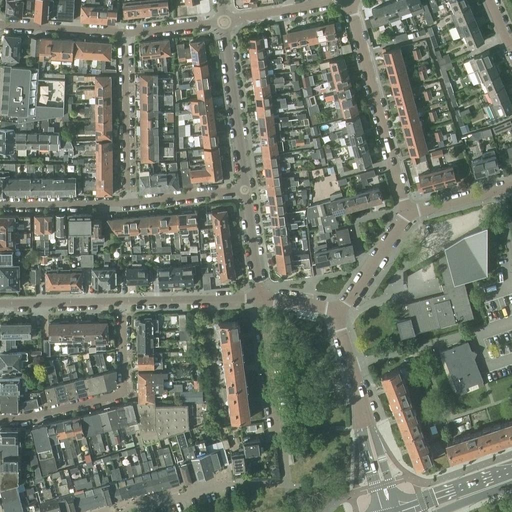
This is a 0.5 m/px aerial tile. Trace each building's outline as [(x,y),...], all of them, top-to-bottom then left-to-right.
[(7,15),(21,16),(22,7),(36,8),(36,0),(22,0),(22,1),(13,0),(7,0),(8,1),(6,2),(6,6),(7,7),(7,15)] [(36,0),(35,17),(74,20),(74,0),(36,0)] [(81,20),(90,21),(90,0),(86,0),(86,2),(82,2),(81,20)] [(90,0),(90,21),(99,21),(100,6),(95,6),(95,0),(90,0)] [(99,21),(107,22),(108,0),(104,0),(104,6),(100,6),(99,21)] [(108,0),(107,22),(117,23),(118,7),(113,7),(113,0),(108,0)] [(134,17),(131,0),(122,0),(124,16),(128,16),(128,17),(134,17)] [(140,0),(131,0),(134,17),(139,16),(139,15),(142,15),(140,0)] [(140,0),(142,15),(146,14),(146,16),(152,15),(149,0),(140,0)] [(149,0),(152,15),(157,14),(156,13),(161,13),(159,0),(149,0)] [(159,0),(161,13),(163,12),(164,14),(169,13),(168,0),(159,0)] [(406,0),(396,0),(394,1),(399,14),(410,10),(406,0)] [(420,0),(406,0),(410,10),(422,6),(420,0)] [(451,0),(450,0),(455,12),(470,6),(467,0),(451,0)] [(394,1),(383,5),(389,22),(400,18),(399,14),(394,1)] [(389,22),(383,5),(372,9),(374,16),(369,18),(372,28),(389,22)] [(454,21),(456,25),(474,17),(470,6),(455,12),(458,19),(454,21)] [(430,11),(424,13),(428,24),(434,22),(430,11)] [(461,37),(465,35),(479,29),(474,17),(456,25),(461,37)] [(329,23),(325,24),(329,44),(330,50),(331,55),(343,53),(342,47),(339,47),(336,37),(337,37),(337,35),(338,35),(337,30),(336,30),(334,22),(333,21),(328,22),(329,23)] [(279,24),(269,25),(270,30),(273,30),(275,40),(264,41),(263,36),(261,36),(261,35),(257,36),(257,37),(249,38),(249,39),(247,39),(248,43),(249,43),(250,48),(282,43),(279,24)] [(320,24),(315,25),(318,41),(324,40),(325,45),(329,44),(325,24),(320,25),(320,24)] [(314,42),(318,41),(315,25),(310,26),(310,27),(306,28),(310,47),(315,46),(314,42)] [(305,48),(310,47),(306,28),(302,29),(302,28),(297,29),(300,45),(304,44),(305,48)] [(295,46),(300,45),(297,29),(292,30),(292,31),(288,32),(288,36),(283,37),(287,53),(296,51),(295,46)] [(479,29),(465,35),(470,45),(469,45),(470,47),(484,40),(479,29)] [(406,33),(396,35),(397,41),(407,39),(406,33)] [(4,39),(4,47),(22,48),(20,48),(20,42),(22,42),(23,36),(3,35),(3,39),(4,39)] [(393,42),(391,36),(380,39),(382,45),(393,42)] [(32,37),(31,49),(40,50),(41,38),(32,37)] [(40,50),(40,55),(39,66),(44,66),(45,58),(51,59),(52,38),(41,37),(41,38),(40,50)] [(63,39),(52,38),(51,59),(62,60),(63,39)] [(74,40),(63,39),(62,60),(73,60),(74,40)] [(159,40),(162,65),(163,72),(167,72),(167,65),(166,54),(171,54),(169,39),(159,40)] [(79,67),(83,67),(85,41),(76,40),(75,57),(79,57),(79,67)] [(158,66),(162,65),(159,40),(150,41),(152,56),(156,55),(158,66)] [(177,44),(179,57),(185,56),(185,53),(205,50),(204,45),(205,45),(205,40),(191,42),(191,47),(184,48),(184,43),(177,44)] [(88,57),(93,57),(94,41),(85,41),(83,67),(87,68),(88,57)] [(101,69),(103,42),(94,41),(93,57),(97,57),(97,68),(101,69)] [(147,56),(152,56),(150,41),(141,42),(142,50),(140,50),(141,55),(142,55),(142,57),(144,67),(149,67),(147,56)] [(111,49),(112,42),(103,42),(101,69),(105,69),(105,68),(106,58),(111,58),(111,57),(113,57),(113,49),(111,49)] [(250,53),(249,53),(250,57),(266,55),(271,54),(271,49),(275,49),(282,48),(282,43),(250,48),(250,53)] [(22,48),(4,47),(3,52),(2,53),(1,57),(3,57),(3,59),(19,60),(19,54),(21,54),(22,48)] [(383,51),(386,62),(402,57),(400,50),(401,50),(400,47),(383,51)] [(435,51),(440,65),(451,61),(449,55),(442,57),(440,49),(435,51)] [(185,56),(179,57),(179,60),(186,60),(185,57),(192,57),(193,62),(207,60),(207,55),(206,55),(205,50),(185,53),(185,56)] [(469,59),(474,71),(494,62),(489,50),(469,59)] [(252,61),(252,66),(277,63),(281,62),(280,58),(266,60),(266,55),(250,57),(250,61),(252,61)] [(323,73),(327,72),(346,66),(345,62),(346,61),(345,57),(344,57),(329,61),(331,66),(322,69),(323,73)] [(386,62),(389,72),(406,67),(405,64),(404,65),(402,57),(386,62)] [(440,65),(446,82),(450,81),(448,77),(446,69),(453,66),(451,61),(440,65)] [(195,75),(209,74),(207,62),(194,64),(195,75)] [(479,82),(484,80),(499,74),(498,73),(500,72),(498,66),(496,67),(494,62),(474,71),(479,82)] [(253,71),(252,71),(252,76),(268,74),(268,69),(278,68),(277,63),(252,66),(253,71)] [(39,67),(5,65),(5,66),(6,66),(3,112),(1,112),(17,113),(19,122),(26,120),(34,119),(42,118),(49,117),(53,116),(54,110),(36,109),(39,67)] [(327,72),(329,80),(350,75),(349,71),(347,71),(346,66),(327,72)] [(389,72),(392,82),(408,78),(406,71),(407,71),(406,67),(389,72)] [(142,81),(142,83),(173,82),(173,78),(158,78),(158,74),(141,74),(141,81),(142,81)] [(197,87),(211,85),(209,74),(195,75),(197,87)] [(254,80),(255,85),(283,81),(283,77),(269,78),(268,74),(252,76),(253,80),(254,80)] [(484,80),(489,91),(504,85),(499,74),(484,80)] [(95,80),(95,84),(111,84),(112,83),(112,80),(111,79),(111,75),(84,75),(84,80),(95,80)] [(322,88),(323,92),(351,85),(350,80),(351,80),(350,75),(329,80),(330,85),(322,88)] [(392,82),(395,92),(411,87),(411,85),(410,85),(408,78),(392,82)] [(283,81),(255,85),(255,90),(254,90),(255,94),(256,94),(276,92),(275,87),(284,85),(283,81)] [(446,82),(450,94),(454,93),(451,85),(450,81),(446,82)] [(141,85),(141,91),(158,91),(158,87),(173,87),(173,82),(142,83),(142,85),(141,85)] [(77,94),(85,94),(111,93),(111,89),(112,88),(112,85),(111,84),(95,84),(96,89),(77,89),(77,94)] [(198,98),(212,97),(211,85),(197,87),(198,98)] [(334,98),(339,97),(355,93),(354,89),(352,89),(351,85),(323,92),(324,96),(333,93),(334,98)] [(489,91),(494,102),(508,96),(504,85),(489,91)] [(395,92),(397,103),(413,98),(411,91),(412,91),(411,87),(395,92)] [(142,98),(142,100),(167,99),(173,99),(173,95),(158,95),(158,91),(141,91),(141,98),(142,98)] [(96,98),(96,102),(111,102),(113,101),(112,98),(111,97),(111,93),(85,94),(85,98),(96,98)] [(335,103),(336,108),(356,102),(355,98),(356,98),(355,93),(339,97),(340,102),(335,103)] [(450,94),(454,106),(458,105),(454,93),(450,94)] [(257,101),(257,106),(286,102),(285,97),(272,99),(271,94),(256,96),(256,97),(255,97),(256,101),(257,101)] [(511,104),(508,96),(494,102),(489,104),(494,116),(487,119),(490,125),(509,117),(507,112),(511,109),(511,104)] [(175,101),(176,114),(200,111),(200,110),(214,108),(212,97),(198,98),(182,100),(176,100),(175,101)] [(397,103),(400,113),(417,109),(416,105),(415,105),(413,98),(397,103)] [(141,102),(141,108),(158,108),(158,104),(167,104),(167,99),(142,100),(142,102),(141,102)] [(91,107),(85,107),(85,111),(111,111),(111,107),(113,106),(113,103),(111,102),(96,102),(91,102),(91,107)] [(257,111),(257,115),(273,113),(276,113),(276,108),(282,107),(286,106),(286,102),(257,106),(258,111),(257,111)] [(356,102),(336,108),(339,117),(359,112),(360,111),(359,107),(357,107),(356,102)] [(454,106),(458,118),(462,116),(458,105),(454,106)] [(142,115),(142,117),(173,116),(173,112),(168,112),(158,112),(158,108),(141,108),(141,115),(142,115)] [(201,116),(201,122),(215,120),(214,108),(200,110),(200,111),(176,114),(179,114),(179,118),(192,116),(193,117),(201,116)] [(400,113),(403,123),(419,119),(417,112),(418,112),(417,109),(400,113)] [(111,111),(85,111),(85,116),(91,115),(91,120),(112,119),(113,118),(113,115),(111,115),(111,111)] [(259,120),(260,125),(289,121),(288,120),(288,116),(278,117),(274,118),(273,113),(257,115),(258,120),(259,120)] [(319,123),(316,113),(310,115),(313,124),(319,123)] [(141,119),(142,126),(158,125),(158,121),(168,121),(173,121),(173,116),(142,117),(142,119),(141,119)] [(359,116),(346,119),(347,126),(343,127),(344,130),(342,131),(342,133),(363,128),(359,116)] [(38,133),(38,147),(50,148),(50,128),(49,128),(49,117),(42,118),(42,126),(44,126),(44,133),(38,133)] [(34,119),(26,120),(26,147),(38,147),(38,133),(31,133),(31,128),(34,128),(34,119)] [(91,125),(85,125),(85,129),(112,129),(112,125),(113,124),(113,121),(112,120),(112,119),(91,120),(91,125)] [(403,123),(406,133),(423,128),(422,126),(421,126),(419,119),(403,123)] [(1,121),(1,128),(14,129),(14,127),(17,127),(17,126),(20,126),(20,133),(16,133),(16,140),(16,147),(26,147),(26,120),(19,122),(19,121),(16,122),(1,121)] [(201,122),(203,133),(216,131),(215,120),(201,122)] [(259,130),(260,134),(276,132),(275,127),(292,125),(291,120),(288,120),(289,121),(260,125),(260,130),(259,130)] [(511,123),(510,120),(492,127),(496,134),(510,128),(511,133),(511,145),(507,147),(511,163),(511,123)] [(142,132),(142,134),(174,133),(174,129),(159,129),(158,125),(142,126),(142,132)] [(0,128),(0,140),(16,140),(16,133),(16,132),(14,132),(14,129),(1,128),(0,128)] [(50,128),(50,148),(61,148),(61,147),(74,147),(70,137),(60,137),(60,133),(54,133),(54,128),(50,128)] [(363,128),(342,133),(343,136),(344,136),(346,144),(352,143),(366,139),(363,128)] [(406,133),(408,143),(425,139),(423,132),(424,132),(423,128),(406,133)] [(490,128),(476,132),(479,139),(492,135),(490,128)] [(112,129),(85,129),(77,129),(77,133),(85,133),(96,133),(96,138),(112,138),(112,137),(113,136),(113,133),(112,132),(112,129)] [(216,131),(203,133),(199,133),(200,145),(218,143),(216,131)] [(262,138),(262,143),(282,141),(281,131),(276,132),(260,134),(260,139),(262,138)] [(142,136),(142,143),(159,142),(159,138),(174,138),(174,133),(142,134),(142,136)] [(79,149),(85,149),(112,149),(112,145),(113,144),(113,141),(112,140),(112,139),(96,140),(96,145),(85,145),(79,145),(79,149)] [(352,143),(355,155),(369,152),(366,139),(352,143)] [(425,139),(408,143),(411,154),(428,150),(428,146),(427,146),(425,139)] [(16,140),(0,140),(0,151),(14,152),(14,147),(16,147),(16,140)] [(282,141),(262,143),(263,148),(262,149),(262,153),(284,150),(282,141)] [(143,149),(143,151),(174,150),(174,146),(159,146),(159,142),(142,143),(142,149),(143,149)] [(205,154),(205,158),(221,156),(221,151),(219,151),(218,146),(199,149),(200,154),(205,154)] [(97,153),(97,158),(112,157),(113,156),(113,153),(112,152),(112,149),(85,149),(85,154),(97,153)] [(174,150),(143,151),(143,153),(142,153),(142,160),(159,159),(159,155),(174,155),(174,150)] [(482,153),(484,158),(487,173),(500,169),(494,150),(482,153)] [(369,152),(355,155),(359,167),(372,164),(369,152)] [(264,160),(265,165),(290,162),(295,161),(295,156),(285,158),(284,153),(263,156),(263,160),(264,160)] [(190,167),(190,169),(221,165),(220,161),(222,161),(221,156),(205,158),(206,162),(190,164),(190,167)] [(341,159),(341,156),(335,158),(338,168),(343,166),(342,162),(343,161),(342,159),(341,159)] [(86,163),(86,167),(112,166),(112,163),(114,162),(113,159),(112,158),(112,157),(97,158),(97,163),(86,163)] [(487,173),(484,158),(472,161),(476,176),(477,178),(484,176),(483,174),(487,173)] [(178,169),(180,187),(193,186),(192,179),(190,169),(190,167),(188,168),(187,160),(181,161),(182,168),(178,169)] [(148,161),(140,162),(141,191),(149,190),(152,189),(148,161)] [(153,161),(148,161),(152,189),(153,189),(153,190),(160,189),(158,172),(154,173),(153,161)] [(162,172),(158,172),(160,189),(166,189),(166,188),(168,188),(166,162),(166,161),(159,161),(159,163),(161,163),(162,172)] [(177,161),(166,162),(168,188),(170,187),(170,188),(177,187),(177,188),(180,187),(178,169),(177,161)] [(265,170),(265,175),(282,173),(287,172),(286,167),(291,166),(290,162),(265,165),(266,170),(265,170)] [(446,166),(441,168),(446,184),(457,181),(457,180),(461,179),(459,171),(457,164),(446,167),(446,166)] [(9,171),(9,165),(4,165),(4,170),(0,170),(0,175),(0,195),(10,196),(9,195),(9,178),(9,171)] [(221,165),(190,169),(192,179),(193,186),(218,183),(217,177),(222,176),(221,165)] [(97,171),(97,176),(112,175),(114,174),(114,171),(112,170),(112,166),(86,167),(86,171),(97,171)] [(441,168),(430,171),(434,187),(446,184),(441,168)] [(360,174),(361,179),(367,178),(375,175),(374,170),(360,174)] [(434,187),(430,171),(425,172),(425,173),(419,175),(421,182),(416,183),(419,191),(422,190),(434,187)] [(267,179),(268,184),(295,180),(294,176),(288,177),(282,178),(282,173),(265,175),(266,179),(267,179)] [(86,180),(86,185),(112,184),(112,181),(114,179),(114,177),(112,176),(112,175),(97,176),(97,180),(86,180)] [(54,177),(42,178),(43,195),(54,194),(54,177)] [(65,177),(54,177),(54,194),(65,194),(65,177)] [(76,177),(65,177),(65,194),(76,194),(76,177)] [(20,178),(9,178),(9,195),(20,195),(20,178)] [(31,178),(20,178),(20,195),(31,195),(31,178)] [(42,178),(31,178),(31,195),(43,195),(42,178)] [(267,189),(268,194),(289,191),(289,186),(299,185),(299,180),(295,180),(268,184),(268,189),(267,189)] [(112,184),(86,185),(86,189),(97,189),(97,194),(112,194),(112,193),(114,192),(114,189),(112,188),(112,184)] [(379,187),(367,190),(370,204),(376,202),(377,204),(381,202),(381,201),(382,201),(379,187)] [(367,190),(355,193),(358,207),(365,206),(365,207),(370,206),(369,204),(370,204),(367,190)] [(269,197),(270,203),(296,199),(291,200),(289,191),(268,194),(268,198),(269,197)] [(342,192),(330,195),(331,200),(309,206),(307,218),(319,216),(321,216),(325,232),(325,233),(329,232),(333,231),(332,229),(338,227),(335,214),(341,212),(341,213),(346,212),(346,211),(346,210),(342,192)] [(355,193),(343,197),(346,210),(353,209),(353,210),(358,209),(357,207),(358,207),(355,193)] [(271,212),(271,213),(286,211),(285,205),(296,204),(296,199),(270,203),(271,207),(269,208),(270,212),(271,212)] [(200,224),(213,222),(229,220),(229,215),(227,215),(227,210),(219,211),(218,209),(213,210),(214,211),(206,212),(207,219),(199,220),(200,224)] [(182,213),(178,213),(179,234),(184,233),(184,227),(189,227),(187,211),(182,211),(182,213)] [(192,211),(187,211),(189,227),(189,228),(193,228),(193,232),(198,232),(197,212),(192,212),(192,211)] [(293,221),(291,212),(286,212),(286,211),(271,213),(272,215),(270,215),(271,219),(272,219),(273,224),(293,221)] [(178,213),(169,214),(170,230),(174,229),(176,245),(177,246),(180,246),(179,234),(178,213)] [(56,215),(56,234),(59,234),(59,239),(66,239),(66,230),(66,214),(56,215)] [(169,214),(160,215),(162,240),(166,240),(165,230),(170,230),(169,214)] [(0,215),(0,227),(15,227),(31,226),(31,215),(0,215)] [(41,247),(45,247),(45,215),(35,215),(35,231),(35,235),(40,235),(41,239),(41,247)] [(45,247),(45,255),(47,255),(49,255),(49,231),(54,231),(54,215),(45,215),(45,247)] [(160,215),(150,215),(151,231),(156,231),(157,246),(157,252),(162,251),(162,246),(162,240),(160,215)] [(135,239),(140,239),(138,216),(129,217),(130,233),(135,232),(135,239)] [(138,216),(140,239),(140,244),(145,243),(144,232),(149,231),(148,216),(138,216)] [(319,216),(311,218),(312,226),(320,224),(319,216)] [(131,239),(130,233),(129,217),(108,219),(123,240),(131,239)] [(101,220),(92,220),(92,232),(91,232),(92,250),(98,250),(97,243),(104,243),(104,235),(102,235),(101,220)] [(201,234),(209,232),(229,230),(229,225),(230,224),(229,220),(213,222),(214,227),(200,228),(201,234)] [(272,229),(273,234),(289,231),(289,227),(294,226),(305,224),(304,220),(293,221),(273,224),(273,229),(272,229)] [(408,309),(410,314),(414,331),(415,333),(440,326),(441,326),(455,322),(459,321),(474,317),(467,293),(463,280),(487,273),(487,221),(482,224),(445,246),(445,248),(447,253),(438,258),(445,284),(442,285),(444,293),(407,303),(407,304),(408,304),(409,309),(408,309)] [(0,227),(0,237),(26,237),(26,232),(15,233),(15,227),(0,227)] [(336,230),(339,244),(344,243),(345,245),(348,244),(345,229),(336,230)] [(215,236),(216,241),(232,239),(231,234),(230,234),(229,230),(209,232),(209,237),(215,236)] [(275,238),(275,243),(296,240),(299,240),(298,236),(290,237),(289,231),(273,234),(273,238),(275,238)] [(0,237),(0,248),(13,248),(16,248),(16,242),(26,242),(26,237),(0,237)] [(210,242),(211,252),(232,249),(231,244),(233,244),(232,239),(216,241),(210,242)] [(275,248),(275,252),(292,250),(291,245),(297,245),(296,240),(275,243),(276,248),(275,248)] [(339,244),(339,246),(340,246),(343,260),(355,258),(352,243),(348,244),(345,245),(344,243),(339,244)] [(339,246),(328,248),(331,263),(343,260),(340,246),(339,246)] [(0,261),(14,262),(20,261),(19,256),(14,256),(13,248),(0,248),(0,261)] [(331,263),(328,248),(314,251),(317,266),(324,264),(324,265),(329,264),(329,263),(331,263)] [(218,255),(219,261),(234,258),(234,253),(232,253),(232,249),(211,252),(212,256),(218,255)] [(277,256),(278,262),(309,258),(308,253),(292,255),(292,250),(275,252),(276,256),(277,256)] [(213,266),(214,271),(234,268),(234,263),(235,263),(234,258),(219,261),(219,265),(213,266)] [(309,258),(278,262),(278,266),(277,266),(278,271),(279,271),(288,270),(288,271),(292,271),(292,269),(294,269),(293,264),(304,263),(304,268),(310,267),(309,258)] [(170,260),(164,260),(165,266),(157,267),(158,274),(159,274),(160,284),(161,284),(161,286),(168,285),(168,284),(172,284),(170,260)] [(14,262),(0,261),(0,286),(10,287),(12,289),(16,289),(18,287),(19,287),(18,265),(14,265),(14,262)] [(104,263),(104,268),(104,285),(107,285),(110,285),(110,286),(111,287),(112,288),(113,288),(114,288),(114,287),(115,287),(116,286),(116,285),(117,285),(116,268),(109,268),(108,263),(104,263)] [(137,283),(137,263),(132,263),(132,267),(127,267),(127,283),(128,283),(128,284),(134,284),(134,283),(137,283)] [(142,263),(137,263),(137,283),(141,283),(141,284),(147,284),(147,283),(148,283),(148,267),(142,267),(142,263)] [(195,264),(182,265),(183,283),(186,283),(186,284),(193,284),(193,283),(194,282),(194,272),(195,272),(195,264)] [(38,269),(31,269),(31,283),(41,283),(41,265),(38,265),(38,269)] [(182,265),(171,266),(172,284),(175,284),(175,285),(182,285),(182,283),(183,283),(182,265)] [(51,267),(46,267),(47,289),(52,289),(53,290),(56,290),(58,288),(59,288),(59,268),(58,268),(58,269),(51,269),(51,267)] [(63,268),(59,268),(59,288),(64,288),(65,289),(68,289),(70,288),(71,288),(70,269),(63,269),(63,268)] [(78,269),(70,269),(71,288),(73,289),(76,289),(77,288),(83,288),(82,268),(78,268),(78,269)] [(104,285),(104,268),(92,268),(93,286),(94,287),(95,288),(96,288),(97,288),(98,288),(99,287),(99,286),(100,286),(102,286),(102,285),(104,285)] [(234,268),(214,271),(215,275),(220,274),(221,280),(223,280),(223,281),(228,280),(229,280),(230,279),(237,278),(236,273),(235,273),(234,268)] [(211,282),(210,272),(202,273),(203,283),(211,282)] [(414,331),(410,314),(405,315),(405,318),(397,320),(401,337),(402,336),(401,334),(414,331)] [(138,323),(138,331),(153,331),(158,331),(158,319),(151,319),(151,318),(145,318),(145,319),(140,319),(140,318),(138,318),(136,320),(136,323),(138,323)] [(91,320),(84,321),(84,338),(91,338),(91,341),(96,341),(96,322),(91,322),(91,320)] [(99,322),(96,322),(96,341),(109,341),(109,333),(108,333),(107,320),(99,320),(99,322)] [(61,321),(61,322),(61,339),(68,339),(68,341),(73,341),(72,322),(68,322),(68,321),(61,321)] [(76,322),(72,322),(73,341),(77,341),(77,339),(84,338),(84,321),(76,321),(76,322)] [(220,323),(224,355),(242,353),(238,321),(220,323)] [(61,339),(61,322),(49,323),(50,339),(44,339),(44,356),(50,355),(50,342),(55,342),(55,339),(61,339)] [(3,345),(0,345),(0,350),(17,350),(17,345),(15,345),(15,336),(36,336),(36,329),(31,329),(31,323),(1,323),(2,336),(3,345)] [(138,336),(138,341),(159,340),(158,336),(153,336),(153,331),(138,331),(138,332),(137,332),(137,336),(138,336)] [(159,340),(138,341),(138,345),(137,345),(137,349),(138,349),(138,350),(153,350),(153,345),(159,344),(159,340)] [(476,355),(474,351),(472,351),(468,341),(451,347),(442,351),(457,390),(459,389),(461,393),(467,391),(466,387),(483,380),(474,356),(476,355)] [(0,361),(0,365),(1,366),(1,368),(0,368),(0,375),(9,375),(9,374),(16,374),(16,368),(22,368),(21,358),(27,358),(27,352),(0,352),(0,357),(0,358),(0,361)] [(138,360),(162,360),(163,360),(162,352),(138,352),(138,356),(138,360)] [(224,355),(228,387),(246,385),(242,353),(224,355)] [(103,354),(99,355),(107,388),(117,385),(116,369),(109,371),(108,368),(106,369),(103,354)] [(99,355),(95,356),(99,373),(94,374),(98,390),(107,388),(99,355)] [(89,375),(84,377),(87,392),(98,390),(94,374),(90,360),(86,360),(89,375)] [(162,360),(138,360),(138,361),(138,364),(138,369),(140,369),(166,368),(166,364),(162,364),(162,360)] [(54,365),(50,366),(58,400),(68,397),(64,382),(58,383),(54,365)] [(75,365),(71,366),(78,395),(87,392),(84,377),(78,378),(76,371),(75,365)] [(58,400),(50,366),(46,367),(51,385),(45,387),(49,402),(58,400)] [(69,376),(63,377),(64,382),(68,397),(78,395),(71,366),(67,367),(69,373),(69,376)] [(382,375),(393,405),(410,399),(399,369),(382,375)] [(139,382),(163,381),(163,376),(174,376),(173,370),(138,371),(139,382)] [(0,390),(23,391),(23,377),(0,376),(0,390)] [(205,380),(195,380),(195,390),(205,390),(205,380)] [(139,392),(163,391),(182,391),(182,384),(171,384),(172,386),(164,386),(163,381),(139,382),(139,392)] [(246,385),(228,387),(233,419),(250,417),(246,385)] [(23,391),(0,390),(0,406),(2,409),(20,408),(24,408),(43,403),(41,393),(40,392),(40,391),(23,391)] [(139,401),(155,401),(155,396),(163,395),(163,391),(139,392),(139,401)] [(203,391),(181,391),(181,401),(196,401),(196,403),(204,403),(203,391)] [(393,405),(405,435),(422,429),(410,399),(393,405)] [(159,439),(176,433),(184,430),(189,429),(188,404),(155,406),(155,401),(139,401),(133,402),(138,421),(142,434),(143,434),(146,443),(159,439)] [(133,422),(138,421),(133,402),(124,404),(129,423),(131,433),(136,432),(133,422)] [(124,404),(116,406),(121,425),(125,424),(127,434),(131,433),(124,404)] [(117,426),(121,425),(116,406),(108,408),(117,443),(121,442),(117,426)] [(113,444),(117,443),(108,408),(99,410),(104,430),(109,428),(113,444)] [(101,431),(104,430),(99,410),(91,412),(100,446),(101,450),(105,449),(101,431)] [(95,447),(100,446),(91,412),(82,415),(87,434),(91,433),(95,447)] [(80,415),(72,417),(77,436),(81,435),(85,450),(89,449),(80,415)] [(72,417),(64,419),(73,457),(77,456),(73,437),(77,436),(72,417)] [(64,419),(56,421),(60,440),(64,439),(70,464),(74,463),(73,457),(64,419)] [(56,421),(47,423),(55,457),(60,456),(56,441),(60,440),(56,421)] [(511,434),(508,422),(477,432),(483,449),(511,439),(511,434)] [(55,457),(47,423),(33,427),(44,472),(58,468),(55,457)] [(0,430),(0,439),(0,441),(18,441),(18,435),(28,435),(32,434),(30,428),(25,429),(18,429),(18,428),(2,428),(0,430)] [(422,429),(405,435),(416,466),(433,459),(422,429)] [(184,430),(176,433),(185,462),(177,465),(182,482),(197,477),(188,444),(184,430)] [(483,449),(477,432),(447,442),(452,459),(483,449)] [(146,444),(146,443),(143,434),(142,434),(138,435),(140,445),(143,445),(146,444)] [(243,437),(244,448),(244,447),(245,455),(262,452),(260,439),(250,440),(250,436),(243,437)] [(228,439),(222,440),(224,448),(230,446),(228,439)] [(205,440),(188,444),(197,477),(214,473),(213,468),(228,464),(224,448),(222,440),(206,444),(205,440)] [(0,441),(0,454),(18,454),(18,446),(23,446),(23,441),(18,441),(0,441)] [(169,446),(162,448),(172,484),(180,482),(175,464),(174,464),(169,446)] [(244,447),(244,448),(239,448),(239,452),(231,453),(233,470),(247,468),(245,455),(244,447)] [(163,467),(159,469),(164,487),(172,484),(162,448),(158,449),(163,467)] [(0,454),(0,467),(19,467),(18,454),(0,454)] [(152,459),(148,460),(156,489),(164,487),(159,469),(158,465),(154,466),(152,459)] [(147,472),(142,473),(147,491),(156,489),(148,460),(144,461),(147,472)] [(136,464),(131,465),(139,493),(147,491),(142,473),(139,474),(136,464)] [(130,477),(126,478),(131,496),(139,493),(131,465),(127,466),(130,477)] [(0,467),(1,488),(17,483),(21,482),(21,467),(19,467),(0,467)] [(119,468),(115,469),(123,498),(131,496),(126,478),(122,479),(119,468)] [(114,481),(110,482),(115,500),(123,498),(115,469),(111,470),(114,481)] [(103,473),(99,474),(107,502),(115,500),(110,482),(106,483),(103,473)] [(98,486),(93,487),(98,505),(107,502),(99,474),(95,475),(98,486)] [(87,477),(82,479),(90,507),(98,505),(93,487),(90,488),(87,477)] [(80,491),(74,492),(79,510),(90,507),(82,479),(77,480),(80,491)] [(17,483),(1,488),(4,500),(33,492),(34,492),(33,488),(19,492),(17,483)] [(67,483),(63,484),(70,511),(72,511),(79,510),(74,492),(70,493),(67,483)] [(62,496),(58,497),(61,511),(70,511),(63,484),(59,485),(62,496)] [(51,487),(46,489),(52,511),(61,511),(58,497),(54,498),(51,487)] [(52,511),(46,489),(43,490),(45,500),(41,502),(43,511),(52,511)] [(4,500),(3,501),(6,511),(5,511),(4,511),(41,511),(40,507),(35,508),(34,502),(29,504),(28,499),(34,497),(33,492),(4,500)]
